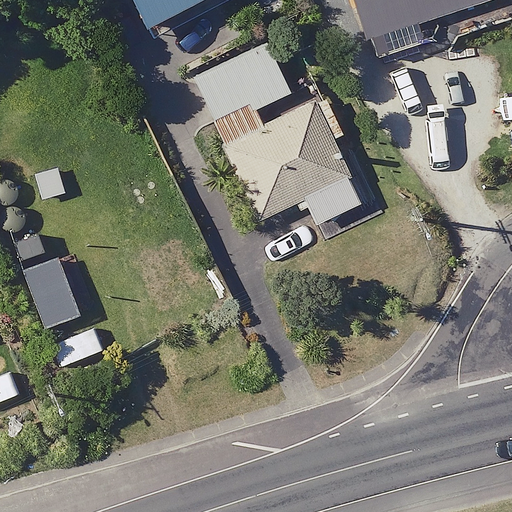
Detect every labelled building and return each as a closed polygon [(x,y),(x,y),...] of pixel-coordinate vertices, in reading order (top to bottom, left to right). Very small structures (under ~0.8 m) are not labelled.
[(222,0),(124,0),(146,41),(222,0)] [(346,0),(360,41),(487,0),(346,0)] [(356,205),(330,146),(340,142),(316,89),(289,101),(270,59),(263,42),(186,76),(252,222),(297,202),(308,227),(356,205)] [(72,314),(51,262),(20,275),(41,326),(72,314)] [(98,353),(88,327),(48,341),(58,368),(98,353)]
